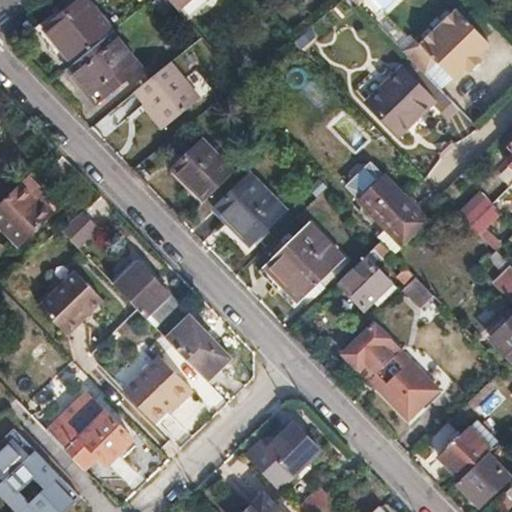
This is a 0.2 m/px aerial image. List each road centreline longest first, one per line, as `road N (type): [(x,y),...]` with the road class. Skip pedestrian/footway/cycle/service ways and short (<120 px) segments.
road 1 (residential): [(308,379),(0,59)]
road 2 (unclassified): [(308,379),(166,511)]
road 3 (residential): [(438,511),(308,379)]
